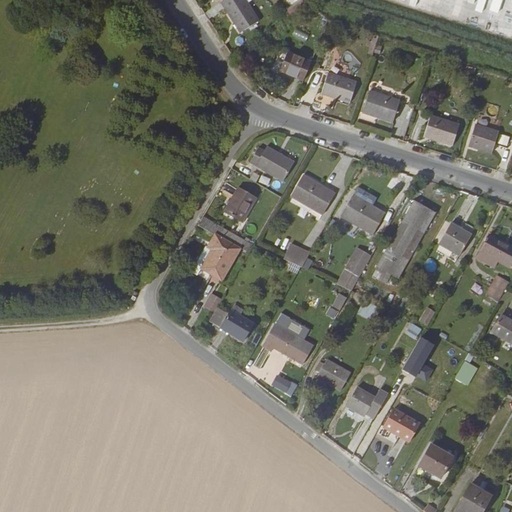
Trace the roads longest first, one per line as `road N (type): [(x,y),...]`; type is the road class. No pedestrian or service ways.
road 1 (residential): [(408,511),(159,320),(150,304),(156,279),(261,109)]
road 2 (secondary): [(261,109),(511,190)]
road 3 (track): [(0,328),(123,318),(150,304)]
road 4 (secondary): [(177,0),(231,84),(261,109)]
